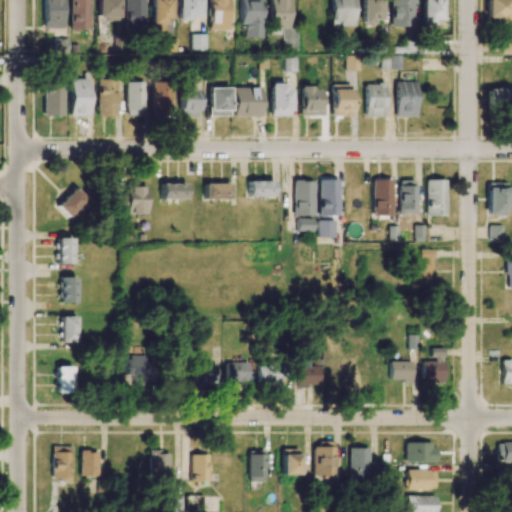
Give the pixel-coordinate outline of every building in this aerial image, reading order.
[(61,0),(41,0),(41,28),(61,29),(61,0)] [(88,0),(68,0),(68,30),(89,30),(88,0)] [(117,0),(95,0),(95,21),(117,21),(117,0)] [(143,0),(122,0),(123,30),(144,30),(143,0)] [(149,0),(149,31),(164,31),(164,19),(170,19),(169,0),(149,0)] [(198,0),(175,0),(176,19),(199,19),(198,0)] [(226,0),(207,0),(208,30),(227,30),(226,0)] [(260,38),(259,0),(238,0),(239,25),(242,25),(242,38),(260,38)] [(287,28),(286,0),(267,0),(268,29),(282,29),(282,48),(295,48),(295,28),(287,28)] [(352,28),(351,0),(328,0),(329,28),(352,28)] [(380,22),(379,0),(360,0),(361,22),(380,22)] [(388,0),(389,27),(413,26),(412,0),(388,0)] [(440,21),(439,0),(419,0),(419,25),(433,25),(433,21),(440,21)] [(507,0),(484,0),(485,21),(507,21),(507,0)] [(190,51),(205,51),(204,34),(189,35),(190,51)] [(67,54),(67,39),(51,38),(51,53),(67,54)] [(175,39),(158,39),(157,54),(175,54),(175,39)] [(435,54),(436,39),(402,39),(402,47),(393,47),(393,53),(435,54)] [(511,40),(500,41),(500,51),(508,51),(508,50),(511,49),(511,40)] [(378,69),(399,70),(400,56),(379,55),(378,69)] [(294,71),(294,58),(282,58),(282,71),(294,71)] [(88,79),(67,79),(68,117),(88,116),(88,79)] [(115,117),(116,79),(96,79),(95,116),(115,117)] [(42,116),(62,116),(62,82),(41,82),(42,116)] [(143,82),(124,82),(124,116),(143,116),(143,82)] [(150,82),(151,114),(171,114),(170,82),(150,82)] [(415,82),(394,82),(393,117),(414,117),(415,82)] [(267,84),(268,116),(288,116),(287,83),(267,84)] [(363,117),(384,116),(383,83),(362,84),(363,117)] [(350,116),(350,84),(329,85),(330,117),(350,116)] [(197,86),(178,86),(177,116),(197,117),(197,86)] [(207,116),(228,116),(227,86),(207,87),(207,116)] [(231,88),(231,116),(259,116),(259,87),(231,88)] [(322,116),(322,98),(318,98),(318,87),(298,87),(298,116),(322,116)] [(509,89),(486,88),(485,104),(509,104),(509,89)] [(390,215),(390,179),(370,180),(371,216),(390,215)] [(316,180),(317,216),(337,216),(337,180),(316,180)] [(414,180),(397,181),(397,214),(414,214),(414,180)] [(444,216),(444,180),(424,180),(424,216),(444,216)] [(272,181),(246,181),(246,197),(271,197),(272,181)] [(312,216),(312,181),(291,181),(291,216),(312,216)] [(184,200),(185,184),(159,183),(158,199),(184,200)] [(202,200),(228,199),(228,183),(202,184),(202,200)] [(485,214),(507,214),(506,183),(485,183),(485,214)] [(144,214),(145,186),(123,186),(123,194),(115,194),(114,214),(144,214)] [(85,199),(74,188),(55,205),(66,217),(85,199)] [(294,231),(311,232),(311,219),(295,218),(294,231)] [(332,238),(332,221),(315,220),(314,237),(332,238)] [(500,239),(500,225),(487,225),(487,239),(500,239)] [(71,238),(54,238),(54,264),(71,264),(71,238)] [(430,250),(416,250),(416,262),(410,262),(410,287),(431,286),(430,250)] [(74,277),(59,277),(58,302),(74,302),(74,277)] [(74,316),(58,317),(59,343),(74,343),(74,316)] [(419,362),(420,381),(443,380),(443,359),(441,359),(441,348),(429,348),(429,361),(419,362)] [(124,376),(131,376),(131,386),(152,386),(152,363),(144,363),(144,356),(125,355),(124,376)] [(499,383),(511,383),(511,361),(510,362),(510,360),(500,360),(499,383)] [(318,366),(309,366),(309,361),(296,361),(295,388),(305,388),(306,384),(317,385),(318,366)] [(387,381),(410,381),(410,362),(388,361),(387,381)] [(224,385),(246,385),(246,363),(224,363),(224,385)] [(257,386),(281,385),(280,363),(256,364),(257,386)] [(214,364),(192,365),(193,387),(215,386),(214,364)] [(185,384),(186,367),(167,366),(167,384),(185,384)] [(71,367),(55,367),(55,393),(71,392),(71,367)] [(432,443),(403,442),(403,462),(432,462),(432,443)] [(333,443),(311,443),(310,475),(332,476),(333,443)] [(511,443),(494,443),(494,462),(511,462),(511,443)] [(50,480),(70,481),(71,447),(51,446),(50,480)] [(367,448),(346,448),(346,479),(366,479),(367,448)] [(279,475),(296,475),(297,449),(280,449),(279,475)] [(246,482),(263,481),(263,450),(246,451),(246,482)] [(78,476),(96,476),(96,451),(78,451),(78,476)] [(148,484),(169,484),(169,451),(148,452),(148,484)] [(189,481),(207,482),(208,455),(189,454),(189,481)] [(511,469),(500,469),(499,485),(511,485),(511,469)] [(433,470),(403,470),(403,489),(432,489),(433,470)] [(180,511),(181,496),(163,495),(163,511),(180,511)] [(433,511),(433,496),(403,496),(402,511),(433,511)]
